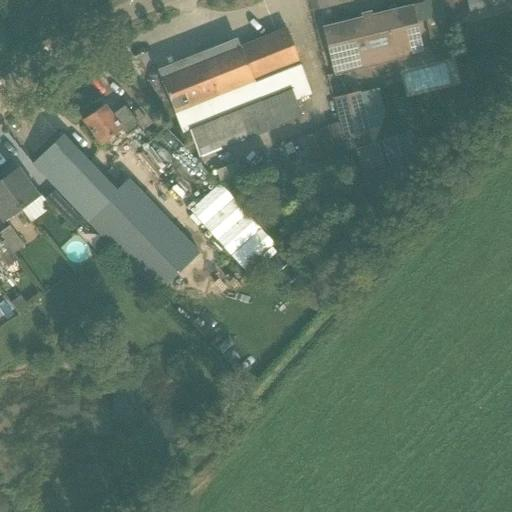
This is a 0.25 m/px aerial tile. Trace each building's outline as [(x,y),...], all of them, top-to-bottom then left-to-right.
[(438,0),(442,10),(453,6),(450,0),(438,0)] [(422,54),(420,42),(411,7),(324,29),(336,76),(422,54)] [(444,16),(426,20),(430,39),(448,34),(444,16)] [(161,80),(182,133),(244,108),(255,136),(303,116),(297,100),(311,95),(299,64),(301,63),(287,29),(161,80)] [(360,91),(333,98),(344,140),(353,138),(370,133),(360,91)] [(90,135),(92,133),(101,145),(121,130),(126,136),(140,126),(125,107),(115,114),(113,116),(105,105),(83,120),(85,123),(83,125),(90,135)] [(339,122),(329,125),(335,149),(344,146),(339,122)] [(355,149),(353,138),(344,140),(347,151),(355,149)] [(36,165),(82,213),(109,187),(64,139),(36,165)] [(242,154),(238,142),(210,153),(215,165),(242,154)] [(354,151),(376,217),(403,208),(381,142),(354,151)] [(22,210),(39,197),(18,168),(1,181),(22,210)] [(0,217),(4,223),(22,210),(1,181),(0,179),(0,217)] [(55,191),(45,200),(71,227),(81,218),(55,191)] [(0,233),(0,234),(4,240),(14,254),(25,247),(10,226),(0,233)] [(14,254),(4,240),(0,243),(0,255),(8,268),(19,260),(14,254)] [(28,307),(20,296),(10,304),(18,315),(28,308),(28,307)]
